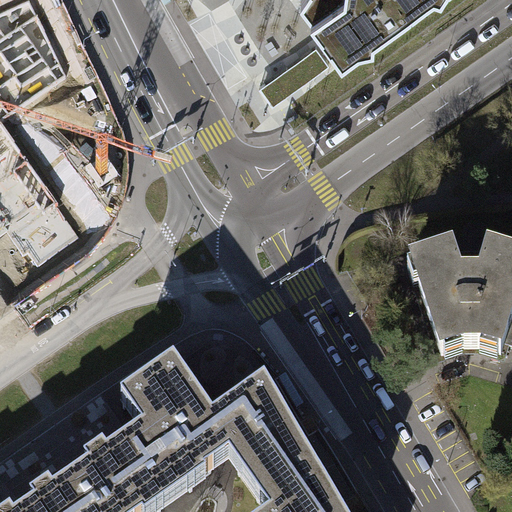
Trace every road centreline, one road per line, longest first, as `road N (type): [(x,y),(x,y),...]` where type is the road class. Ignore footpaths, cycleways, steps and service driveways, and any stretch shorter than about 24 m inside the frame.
road 1 (secondary): [(511,2),(248,187)]
road 2 (secondary): [(269,222),(511,58)]
road 3 (secondary): [(419,511),(328,355)]
road 4 (residential): [(191,183),(174,229),(89,310)]
road 5 (residential): [(89,310),(247,276)]
road 6 (secondary): [(328,355),(315,301),(269,222)]
road 7 (tertiary): [(248,187),(199,110),(154,83)]
